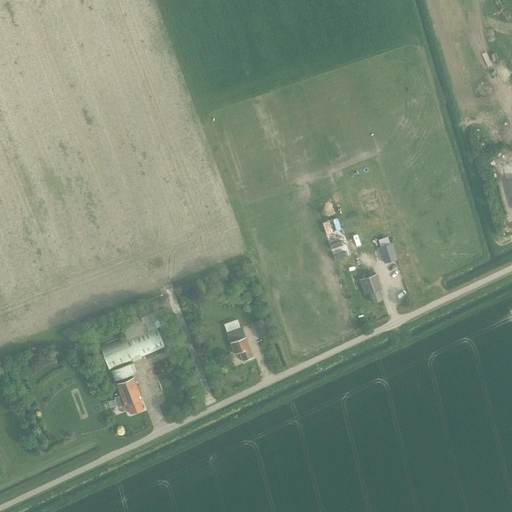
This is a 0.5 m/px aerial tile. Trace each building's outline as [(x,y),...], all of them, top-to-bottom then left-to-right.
[(339,216),(322,221),(334,260),(351,255),(339,216)] [(350,237),(353,248),(363,245),(359,234),(350,237)] [(391,243),(379,247),(385,263),(396,259),(391,243)] [(368,293),(371,302),(382,298),(379,289),(381,288),(376,274),(359,279),(364,294),(368,293)] [(126,339),(101,350),(108,369),(164,346),(156,327),(166,322),(161,310),(141,317),(142,320),(121,328),(126,339)] [(264,319),(253,322),(258,337),(269,334),(264,319)] [(253,357),(242,327),(240,327),(237,320),(224,324),(227,332),(226,332),(234,354),(239,352),(242,360),(253,357)] [(115,380),(134,373),(131,363),(129,364),(111,370),(115,380)] [(125,405),(127,405),(130,414),(142,409),(139,400),(141,399),(133,377),(116,384),(121,395),(114,398),(118,407),(124,404),(125,405)]
